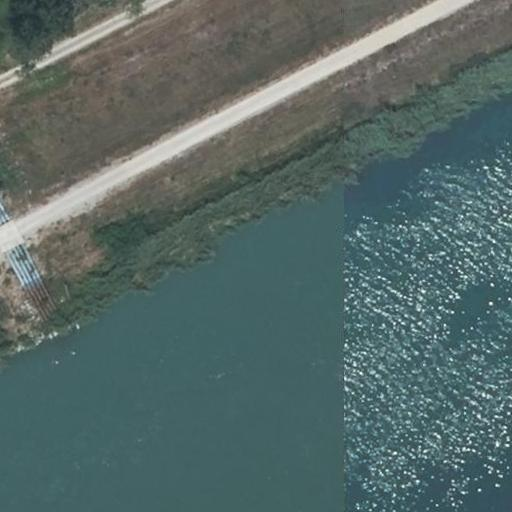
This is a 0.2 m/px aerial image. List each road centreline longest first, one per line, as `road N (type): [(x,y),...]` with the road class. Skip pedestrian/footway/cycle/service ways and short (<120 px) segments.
road 1 (track): [(0,232),(451,0)]
road 2 (track): [(155,0),(0,78)]
